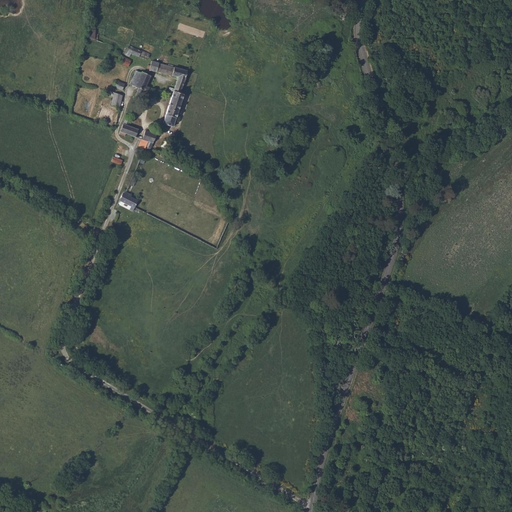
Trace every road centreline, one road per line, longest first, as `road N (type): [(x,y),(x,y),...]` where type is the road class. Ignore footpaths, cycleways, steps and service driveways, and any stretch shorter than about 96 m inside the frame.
road 1 (tertiary): [(310,509),(392,276),(402,202),(361,49),(365,0)]
road 2 (unclassified): [(310,509),(67,360),(63,342),(136,144)]
